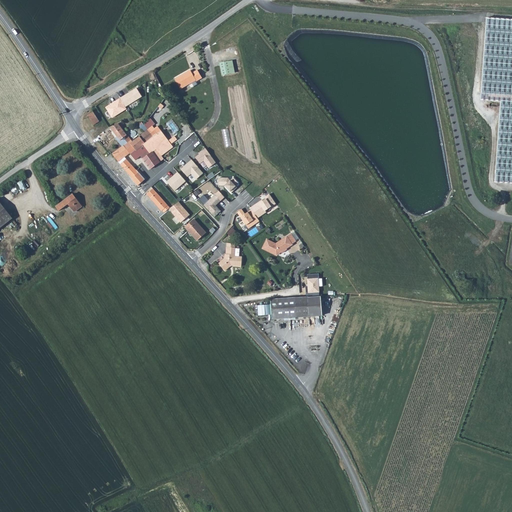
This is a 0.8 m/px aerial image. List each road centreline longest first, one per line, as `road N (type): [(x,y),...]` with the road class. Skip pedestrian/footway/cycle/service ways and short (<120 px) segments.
road 1 (secondary): [(190,261),(323,419),(367,511)]
road 2 (track): [(291,0),(511,14)]
road 3 (unclassified): [(67,113),(248,0)]
